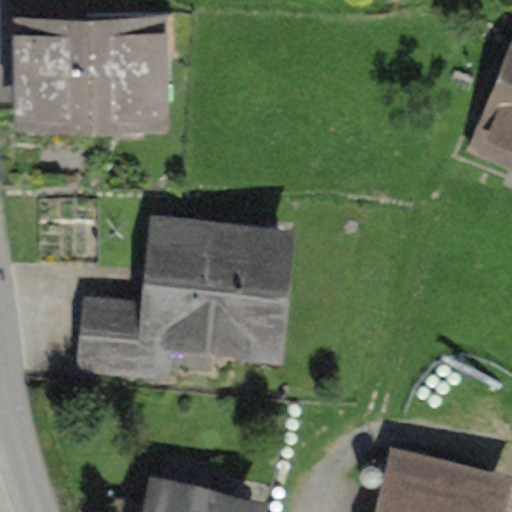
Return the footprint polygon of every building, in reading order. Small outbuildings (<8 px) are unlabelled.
[(147,18),(17,23),(21,115),(151,109),(147,18)] [(511,52),(477,134),(511,148),(511,52)] [(266,231),(159,220),(151,299),(87,292),(81,347),(149,354),(153,321),(256,331),(266,231)] [(400,444),(383,511),(487,511),(499,469),(400,444)] [(153,511),(230,511),(237,486),(163,470),(153,511)]
